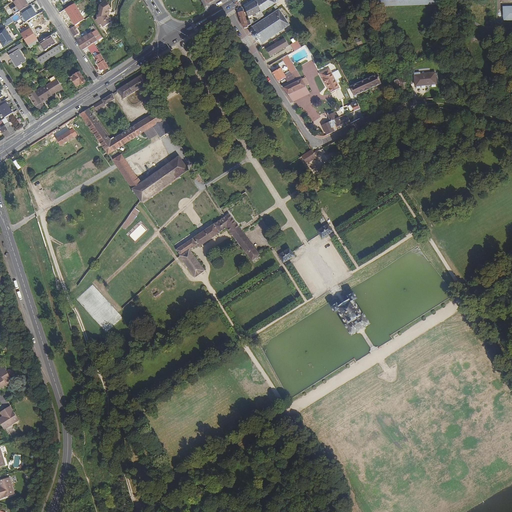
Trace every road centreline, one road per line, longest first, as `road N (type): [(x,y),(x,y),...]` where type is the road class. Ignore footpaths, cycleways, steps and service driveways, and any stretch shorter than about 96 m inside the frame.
road 1 (tertiary): [(51,511),(66,459),(64,424),(0,216)]
road 2 (residential): [(225,6),(313,144),(438,103)]
